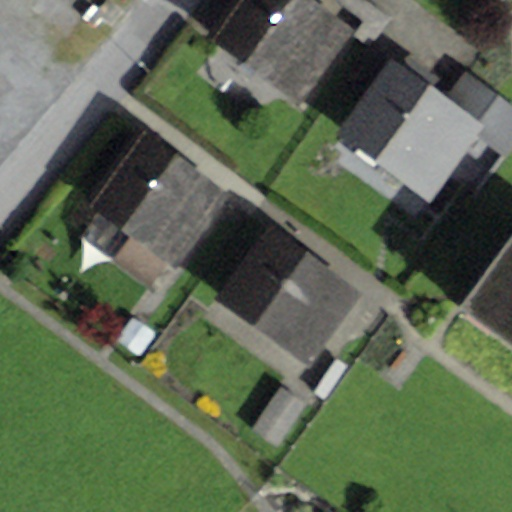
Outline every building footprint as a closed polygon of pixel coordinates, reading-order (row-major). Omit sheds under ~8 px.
[(253,0),(223,42),(292,93),(337,32),(294,0),(253,0)] [(358,35),(370,45),(389,20),(362,0),(340,0),(339,2),(367,23),(358,35)] [(505,158),(511,147),(511,108),(464,73),(438,109),(424,98),(432,87),(406,68),(356,138),(363,143),(391,164),(422,187),(465,129),(505,158)] [(381,177),(391,164),(363,143),(353,156),(381,177)] [(215,197),(169,163),(174,156),(163,148),(158,155),(147,147),(100,207),(137,234),(117,260),(150,285),(200,217),(209,224),(221,208),(212,201),(215,197)] [(346,294),(300,260),(305,253),(294,245),(289,252),(277,243),(232,304),(300,353),(346,294)] [(511,249),(466,313),(511,347),(511,249)] [(281,390),(253,431),(276,447),(305,406),(281,390)]
